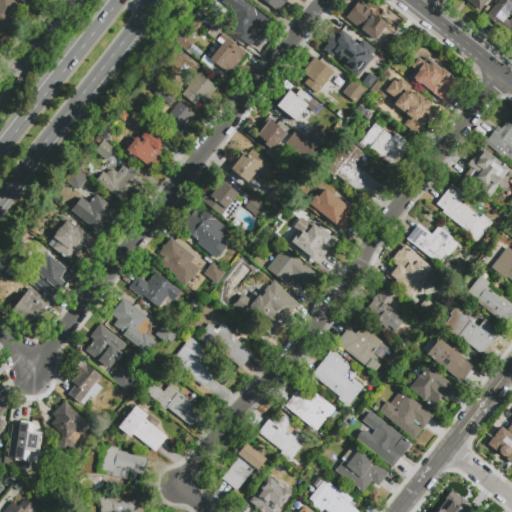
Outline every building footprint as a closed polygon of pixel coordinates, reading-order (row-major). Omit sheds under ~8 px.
[(13,23),(4,35),(0,31),(0,0),(11,0),(20,7),(9,20),(13,23)] [(240,42),(228,32),(232,27),(225,22),(233,12),(217,0),(245,0),(255,8),(254,9),(267,19),(257,31),(260,34),(254,41),(251,38),(249,40),(245,37),(240,42)] [(287,0),(278,12),(262,0),(287,0)] [(380,24),(372,34),(366,30),(364,32),(346,18),(359,0),(363,0),(380,12),(374,19),(380,24)] [(486,0),(479,10),(466,0),(486,0)] [(498,0),(511,0),(511,38),(485,17),(498,0)] [(397,27),(407,36),(401,44),(390,36),(397,27)] [(366,44),(349,66),(326,48),(331,42),(329,40),(337,30),(343,34),(347,29),(366,44)] [(172,42),(181,31),(192,40),(184,51),(172,42)] [(217,41),(222,34),(247,53),(233,71),(230,68),(226,72),(209,59),(221,44),(217,41)] [(335,79),(326,91),(321,87),(316,94),(303,84),(309,78),(301,71),(313,56),(323,64),(327,58),(338,67),(330,76),(335,79)] [(428,94),(409,78),(415,71),(411,68),(419,58),(422,61),(427,56),(442,68),(442,69),(449,75),(448,75),(458,84),(443,102),(430,92),(428,94)] [(375,80),(366,90),(353,80),(361,69),(375,80)] [(194,105),(182,96),(199,74),(218,89),(205,105),(199,100),(194,105)] [(374,108),(382,99),(380,97),(393,80),(396,82),(399,78),(408,85),(405,89),(416,99),(418,96),(428,104),(429,102),(432,105),(421,118),(430,125),(419,139),(387,113),(384,116),(383,115),(374,108)] [(353,104),(340,93),(351,80),(364,91),(353,104)] [(174,97),(167,106),(156,97),(162,89),(174,97)] [(320,106),(314,114),(306,107),(294,122),(276,107),(288,91),(294,96),(299,90),(320,106)] [(179,102),(194,115),(190,120),(190,119),(185,124),(189,127),(176,143),(149,120),(156,110),(166,118),(179,102)] [(257,130),(264,121),(267,123),(269,120),(286,134),(279,143),(282,146),(278,151),(282,154),(278,160),(257,144),(261,139),(256,135),(259,132),(257,130)] [(511,161),(505,155),(503,158),(484,143),(496,128),(500,131),(507,122),(511,126),(511,161)] [(384,160),(369,149),(367,151),(358,144),(375,124),(383,130),(392,137),(395,133),(410,145),(393,167),(384,160)] [(165,155),(157,165),(155,163),(150,169),(137,159),(135,161),(129,157),(131,155),(123,149),(133,137),(135,139),(145,126),(166,143),(160,151),(165,155)] [(320,149),(306,138),(315,126),(329,138),(320,149)] [(307,161),(285,143),(295,131),(317,149),(307,161)] [(94,152),(104,140),(115,150),(106,161),(94,152)] [(380,186),(369,201),(336,175),(334,177),(323,169),(339,149),(348,156),(355,147),(365,155),(355,167),(380,186)] [(507,182),(500,191),(497,188),(487,200),(481,195),(483,194),(463,178),(471,169),(465,164),(469,159),(471,161),(475,156),(474,155),(479,148),(481,149),(482,148),(509,170),(503,178),(507,182)] [(265,180),(260,187),(253,182),(255,179),(252,177),(246,185),(238,179),(237,181),(227,174),(235,164),(232,161),(240,150),(246,155),(251,149),(271,166),(267,171),(269,172),(266,176),(264,175),(262,178),(265,180)] [(96,181),(103,173),(105,175),(107,172),(114,171),(117,173),(123,166),(145,185),(136,196),(133,193),(123,205),(96,181)] [(83,182),(76,191),(65,183),(72,173),(83,182)] [(240,203),(227,221),(201,201),(210,189),(213,191),(221,181),(239,195),(235,199),(240,203)] [(481,215),(492,223),(476,243),(466,235),(468,232),(442,213),(443,210),(435,205),(450,185),(463,195),(458,201),(479,218),(481,215)] [(273,188),(285,198),(275,211),(263,201),(273,188)] [(354,216),(342,231),(319,213),(317,216),(307,208),(323,188),(334,196),(332,198),(344,208),(346,205),(353,210),(351,213),(354,216)] [(118,213),(109,225),(106,223),(97,234),(69,211),(79,198),(87,204),(94,195),(118,213)] [(263,205),(254,217),(244,208),(252,197),(263,205)] [(198,241),(180,228),(193,212),(199,217),(203,211),(228,230),(219,241),(226,246),(216,259),(196,244),(198,241)] [(332,247),(322,260),(318,257),(313,263),(299,252),(300,251),(294,246),(293,248),(286,243),(296,231),(293,228),(301,218),(311,225),(312,224),(329,237),(330,235),(337,240),(332,247)] [(56,252),(60,248),(50,241),(64,222),(78,232),(80,230),(83,232),(84,230),(95,238),(93,242),(95,244),(89,252),(83,247),(80,251),(82,252),(78,258),(72,254),(67,261),(56,252)] [(409,242),(406,240),(418,225),(431,235),(438,227),(459,243),(449,256),(446,254),(438,265),(409,242)] [(195,257),(191,263),(200,270),(193,279),(192,278),(185,287),(174,279),(175,277),(160,265),(165,259),(159,254),(171,238),(195,257)] [(385,274),(386,274),(394,263),(392,262),(395,258),(394,257),(403,245),(416,256),(407,268),(419,278),(423,273),(435,283),(419,304),(407,294),(408,293),(386,275),(385,274)] [(315,273),(305,286),(291,275),(284,283),(264,268),(281,247),(315,273)] [(511,281),(506,277),(504,279),(494,271),(510,251),(511,252),(511,281)] [(65,284),(53,300),(31,282),(37,274),(33,271),(46,254),(58,264),(60,261),(68,268),(59,280),(65,284)] [(225,273),(216,285),(202,274),(211,262),(225,273)] [(254,269),(249,276),(239,269),(245,262),(254,269)] [(129,289),(138,277),(146,284),(155,273),(179,292),(172,301),(168,298),(158,310),(142,297),(141,299),(129,289)] [(511,305),(511,314),(505,324),(465,294),(479,276),(496,289),(494,292),(511,305)] [(297,304),(283,322),(280,319),(277,323),(281,326),(271,339),(258,328),(261,325),(250,316),(248,318),(232,305),(242,294),(248,299),(253,292),(259,296),(268,286),(269,287),(273,281),(282,288),(281,289),(289,296),(288,296),(297,304)] [(385,329),(361,310),(371,298),(373,299),(378,292),(380,294),(385,288),(395,296),(387,307),(397,314),(399,311),(407,318),(391,338),(387,334),(389,332),(385,329)] [(29,289),(49,304),(37,319),(35,318),(29,326),(11,312),(29,289)] [(109,311),(121,297),(145,316),(129,336),(112,323),(117,318),(109,311)] [(497,336),(481,356),(458,337),(457,339),(456,338),(454,341),(440,330),(442,328),(447,331),(463,312),(472,319),(470,322),(478,327),(484,320),(490,325),(489,326),(496,331),(494,333),(497,336)] [(198,338),(208,324),(216,330),(222,323),(232,332),(229,335),(253,353),(241,368),(212,345),(210,347),(198,338)] [(90,337),(100,324),(122,342),(116,350),(120,354),(108,369),(85,351),(93,340),(90,337)] [(175,335),(166,346),(153,335),(162,324),(175,335)] [(363,324),(374,332),(372,334),(382,342),(373,355),(376,357),(373,361),(380,366),(374,374),(335,345),(347,329),(355,334),(363,324)] [(471,364),(459,381),(426,355),(427,354),(422,350),(430,339),(434,342),(440,333),(461,349),(457,354),(471,364)] [(189,339),(206,352),(202,356),(208,361),(204,365),(215,374),(203,389),(170,363),(189,339)] [(353,379),(363,387),(347,407),(337,400),(339,397),(311,375),(331,351),(351,367),(344,376),(350,382),(353,379)] [(102,389),(93,400),(90,397),(83,405),(80,403),(79,404),(67,395),(75,386),(70,382),(74,378),(71,377),(74,373),(72,371),(81,361),(100,377),(95,383),(102,389)] [(426,366),(455,388),(445,401),(441,398),(433,408),(408,389),(416,378),(416,377),(417,376),(418,375),(419,374),(426,366)] [(125,391),(111,381),(121,368),(135,379),(125,391)] [(172,383),(181,390),(179,394),(203,413),(191,428),(167,409),(165,411),(144,393),(152,383),(164,393),(172,383)] [(317,394),(335,409),(334,411),(338,414),(333,420),(328,417),(317,431),(285,406),(296,392),(310,403),(317,394)] [(388,403),(389,404),(399,392),(406,397),(407,395),(433,416),(423,428),(419,425),(417,427),(422,430),(414,440),(378,411),(386,401),(388,403)] [(88,427),(81,434),(74,428),(73,429),(74,430),(65,439),(73,447),(61,458),(51,447),(61,437),(49,424),(54,420),(49,415),(63,402),(88,427)] [(144,419),(146,421),(151,415),(160,422),(155,428),(166,437),(154,452),(132,434),(129,438),(117,428),(134,407),(146,416),(144,419)] [(391,468),(355,438),(362,429),(370,436),(373,432),(361,422),(370,411),(410,444),(391,468)] [(305,442),(289,462),(279,454),(281,452),(257,434),(270,417),(276,422),(282,414),(291,422),(285,430),(293,437),(295,434),(305,442)] [(23,419),(38,417),(40,438),(38,438),(39,447),(38,447),(39,455),(23,457),(23,461),(12,462),(9,434),(24,432),(23,419)] [(511,423),(511,457),(511,459),(500,449),(497,452),(487,444),(498,431),(503,435),(511,423)] [(244,444),(265,460),(257,470),(254,468),(236,491),(221,480),(239,456),(236,455),(244,444)] [(147,457),(143,475),(128,472),(126,480),(95,473),(98,460),(102,461),(105,446),(118,448),(117,451),(147,457)] [(388,474),(377,487),(371,482),(362,493),(334,471),(343,461),(341,460),(352,447),(357,452),(359,450),(388,474)] [(251,511),(245,507),(263,485),(260,482),(268,471),(293,490),(278,509),(281,511),(251,511)] [(18,492),(12,487),(17,481),(23,486),(18,492)] [(358,511),(327,511),(324,509),(321,511),(317,511),(312,507),(314,504),(307,499),(321,481),(327,485),(328,484),(338,491),(340,489),(353,499),(348,504),(358,511)] [(452,488),(472,504),(466,511),(438,511),(447,501),(444,498),(452,488)] [(98,511),(97,499),(110,497),(110,499),(140,496),(142,511),(98,511)] [(27,500),(35,507),(31,511),(3,511),(11,502),(18,507),(21,502),(24,504),(27,500)]
